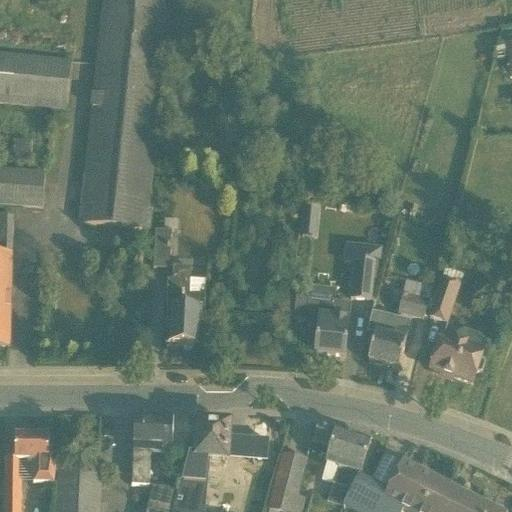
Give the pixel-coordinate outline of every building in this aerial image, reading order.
[(102,0),(82,206),(80,226),(147,232),(169,0),(102,0)] [(511,0),(502,0),(503,18),(511,17),(511,0)] [(214,61),(216,40),(187,37),(186,45),(169,43),(168,55),(214,61)] [(0,106),(66,113),(71,62),(0,55),(0,106)] [(32,144),(14,143),(13,163),(30,164),(32,144)] [(0,170),(0,207),(43,211),(45,173),(0,170)] [(303,211),(302,221),(318,222),(319,213),(303,211)] [(0,217),(0,349),(9,349),(12,256),(13,218),(7,218),(7,217),(0,217)] [(153,271),(169,272),(172,234),(164,233),(156,233),(153,271)] [(356,261),(354,261),(350,301),(371,303),(375,262),(368,262),(369,255),(357,254),(356,261)] [(173,269),(172,283),(166,283),(165,312),(170,312),(168,349),(199,350),(200,314),(204,314),(205,283),(190,282),(190,270),(173,269)] [(446,272),(442,283),(430,319),(447,325),(459,289),(463,278),(446,272)] [(424,324),(432,290),(405,283),(397,317),(424,324)] [(318,329),(315,356),(345,359),(348,331),(349,320),(350,306),(335,304),(308,301),(296,300),(293,323),(305,324),(305,328),(318,329)] [(393,340),(375,336),(368,364),(398,372),(410,325),(397,322),(393,340)] [(430,373),(432,373),(472,387),(475,377),(477,377),(482,376),(485,367),(482,363),(480,362),(484,352),(486,345),(483,338),(464,331),(457,335),(455,343),(448,340),(442,338),(430,373)] [(135,418),(131,488),(149,488),(150,454),(172,454),(174,420),(135,418)] [(177,496),(173,511),(198,511),(205,487),(207,461),(227,462),(229,427),(199,424),(196,458),(190,458),(184,486),(180,485),(177,496)] [(327,504),(343,509),(352,493),(360,478),(360,477),(370,444),(318,428),(313,444),(331,450),(326,466),(337,469),(332,487),(327,504)] [(33,485),(53,485),(58,449),(49,449),(49,439),(39,439),(40,435),(38,436),(36,436),(32,439),(30,439),(28,436),(19,436),(15,439),(14,461),(4,461),(3,511),(21,511),(22,495),(18,495),(19,463),(34,464),(33,485)] [(282,457),(268,511),(293,511),(296,499),(305,463),(282,457)] [(439,511),(451,490),(403,465),(391,487),(384,501),(384,502),(393,507),(389,511),(439,511)] [(246,468),(243,479),(267,484),(270,472),(246,468)] [(57,511),(98,511),(100,475),(60,473),(57,511)] [(342,510),(346,511),(389,511),(392,508),(393,507),(384,502),(384,501),(388,493),(371,483),(360,478),(352,493),(343,509),(342,510)] [(173,511),(177,496),(153,489),(147,511),(173,511)] [(451,490),(439,511),(489,511),(491,510),(451,490)] [(303,511),(306,501),(296,499),(293,511),(303,511)]
